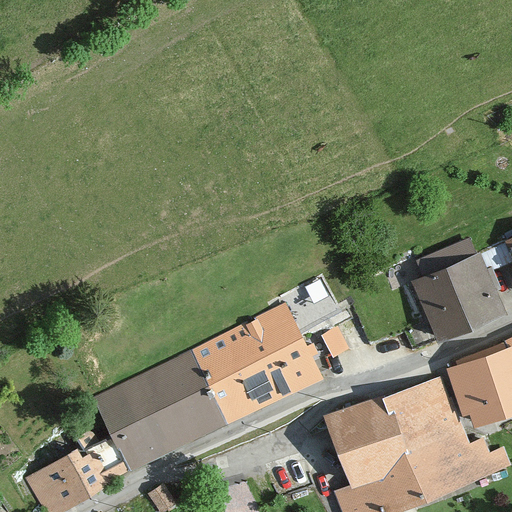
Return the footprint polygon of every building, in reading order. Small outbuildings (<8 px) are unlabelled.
[(474,238),(413,272),(440,337),(508,307),(474,238)] [(291,305),(194,354),(226,423),(322,380),(291,305)] [(325,331),(336,353),(354,344),(343,322),(325,331)] [(511,336),(452,368),(472,425),(511,408),(511,336)] [(194,354),(97,403),(110,430),(129,473),(226,423),(194,354)] [(443,377),(326,419),(350,481),(332,488),(341,511),(397,511),(511,465),(506,445),(489,452),(485,437),(469,442),(443,377)] [(110,430),(25,476),(45,511),(64,511),(129,473),(110,430)]
